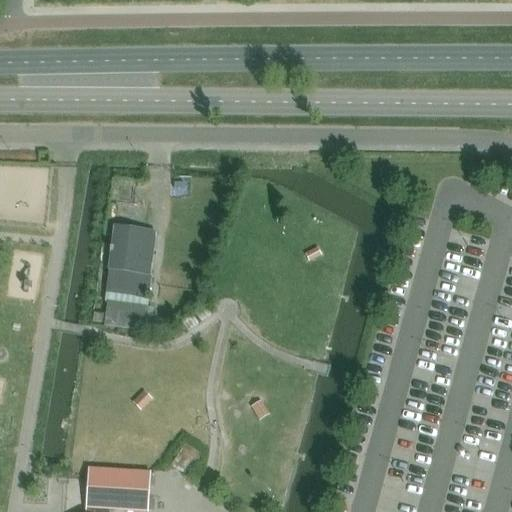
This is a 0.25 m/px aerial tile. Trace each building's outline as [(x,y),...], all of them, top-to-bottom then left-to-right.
[(111,253),(108,272),(149,278),(155,234),(114,229),(112,248),(110,248),(109,253),(111,253)] [(108,272),(104,303),(107,303),(147,309),(151,278),(149,278),(108,272)] [(107,303),(104,328),(145,334),(148,309),(147,309),(107,303)] [(182,324),(189,334),(213,317),(206,307),(182,324)] [(140,412),(152,400),(143,392),(132,404),(140,412)] [(259,422),(269,416),(261,402),(250,408),(259,422)] [(88,468),(85,510),(111,511),(131,511),(147,511),(150,473),(88,468)]
